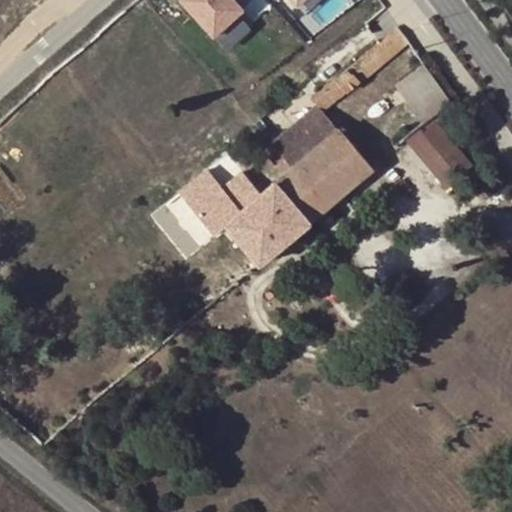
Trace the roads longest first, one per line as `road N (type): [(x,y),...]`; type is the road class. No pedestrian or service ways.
road 1 (unclassified): [(99,0),(0,87)]
road 2 (tertiary): [(438,0),(511,107)]
